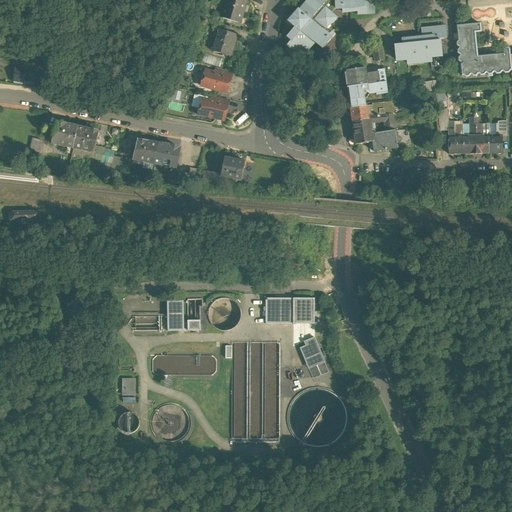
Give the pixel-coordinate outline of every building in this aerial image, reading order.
[(246,0),(225,0),(224,6),(226,6),(223,18),(240,23),(246,0)] [(306,0),(299,9),(298,9),(291,16),(291,17),(288,21),(292,24),(292,25),(294,27),(286,36),(290,40),(286,45),(295,53),(308,52),(315,43),(322,50),(332,38),(335,34),(332,32),(329,35),(324,31),(326,29),(327,29),(337,17),(329,10),(334,5),(336,7),(336,8),(343,8),(343,11),(358,11),(358,14),(366,14),(373,14),(373,6),(373,0),(306,0)] [(229,26),(216,22),(214,29),(217,30),(217,29),(227,32),(229,26)] [(413,24),(394,24),(394,32),(414,32),(413,24)] [(503,55),(477,58),(475,34),(481,33),(480,24),(457,27),(458,41),(457,43),(457,46),(459,48),(459,49),(457,51),(458,54),(460,56),(460,57),(458,59),(459,62),(461,64),(462,77),(464,76),(466,78),(469,78),(470,76),(471,76),(473,77),(476,77),(478,75),(479,75),(481,77),(484,76),(486,74),(487,74),(489,76),(492,76),(493,73),(494,73),(496,75),(500,75),(502,72),(503,72),(505,74),(508,74),(510,72),(511,71),(511,69),(510,56),(509,50),(508,48),(504,49),(503,51),(503,55)] [(427,38),(402,40),(403,46),(395,46),(396,61),(407,60),(407,65),(431,62),(430,58),(441,57),(439,42),(438,42),(438,40),(446,39),(445,27),(426,29),(427,38)] [(227,32),(217,29),(217,30),(215,38),(217,38),(214,51),(230,56),(236,35),(227,32)] [(380,48),(374,49),(376,62),(383,61),(380,48)] [(233,72),(217,67),(215,73),(231,78),(232,73),(233,72)] [(24,70),(14,68),(13,80),(22,81),(24,70)] [(365,69),(356,70),(354,70),(355,71),(345,72),(347,88),(368,85),(366,76),(365,69)] [(215,73),(206,71),(203,79),(201,80),(200,83),(202,87),(216,91),(218,90),(226,92),(231,78),(215,73)] [(378,74),(366,76),(368,85),(386,83),(384,71),(378,72),(378,74)] [(368,85),(347,88),(350,109),(366,107),(365,99),(366,99),(370,94),(376,93),(376,96),(388,94),(386,83),(368,85)] [(229,100),(212,96),(211,102),(227,106),(229,100)] [(211,102),(202,100),(200,108),(198,109),(197,113),(199,116),(203,117),(205,116),(209,117),(211,119),(213,119),(215,118),(223,121),(227,106),(211,102)] [(381,105),(373,106),(373,116),(381,116),(381,107),(381,105)] [(391,106),(381,107),(381,116),(392,115),(391,106)] [(366,107),(350,109),(352,123),(369,120),(369,117),(367,117),(366,107)] [(447,110),(437,111),(440,132),(448,131),(448,123),(448,122),(447,110)] [(373,116),(369,117),(369,120),(352,123),(356,145),(372,143),(374,152),(397,148),(395,131),(394,121),(393,115),(392,115),(381,116),(373,116)] [(321,121),(309,120),(309,127),(320,128),(321,121)] [(77,127),(56,122),(52,142),(71,146),(73,147),(77,127)] [(463,137),(462,125),(454,125),(455,137),(448,137),(449,155),(463,155),(463,137)] [(98,131),(77,127),(73,147),(76,148),(79,148),(94,151),(98,131)] [(496,137),(488,137),(488,154),(502,154),(502,136),(496,137)] [(476,154),(475,137),(469,137),(463,137),(463,155),(476,154)] [(488,154),(488,137),(481,137),(475,137),(476,154),(488,154)] [(42,140),(32,138),(30,146),(40,149),(42,140)] [(158,144),(137,139),(133,160),(148,163),(151,164),(154,164),(158,144)] [(179,148),(158,144),(154,164),(157,165),(160,165),(175,169),(179,148)] [(121,157),(113,156),(110,172),(126,176),(127,171),(119,169),(121,157)] [(130,159),(121,157),(119,169),(127,171),(130,159)] [(244,163),(224,158),(219,177),(240,182),(244,163)] [(193,179),(184,178),(183,182),(185,183),(185,185),(192,186),(192,184),(193,179)] [(203,180),(193,178),(193,179),(192,184),(202,186),(203,180)] [(13,212),(9,215),(9,220),(12,222),(21,222),(21,225),(32,225),(32,223),(39,223),(42,220),(42,214),(39,212),(13,212)] [(293,299),(266,299),(266,324),(293,325),(293,299)] [(314,299),(293,299),(293,325),(314,325),(314,299)] [(184,331),(183,301),(167,302),(168,316),(168,332),(184,331)] [(200,321),(188,321),(188,331),(201,331),(200,321)] [(315,338),(304,342),(306,346),(314,367),(325,362),(315,338)] [(314,367),(306,346),(300,349),(309,369),(314,367)] [(303,371),(297,374),(299,381),(306,378),(303,371)] [(135,380),(123,380),(123,396),(135,396),(135,380)]
